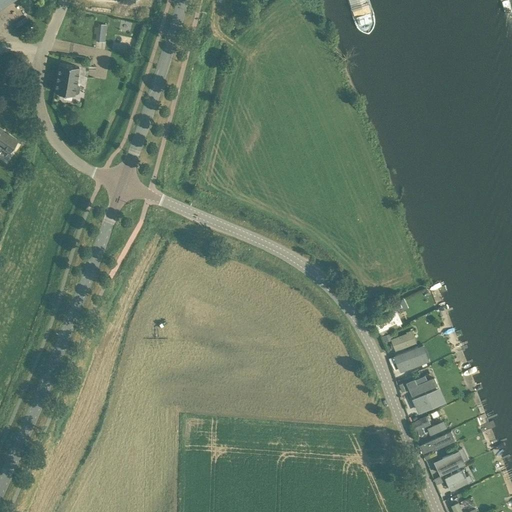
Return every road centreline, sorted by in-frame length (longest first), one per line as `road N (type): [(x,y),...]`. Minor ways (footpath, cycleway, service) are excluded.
road 1 (tertiary): [(123,184),(261,241),(333,289),(379,365),(436,511)]
road 2 (secondary): [(0,489),(123,184)]
road 3 (residential): [(101,176),(61,148),(41,108),(41,53),(64,0)]
road 4 (secondary): [(123,184),(181,0)]
